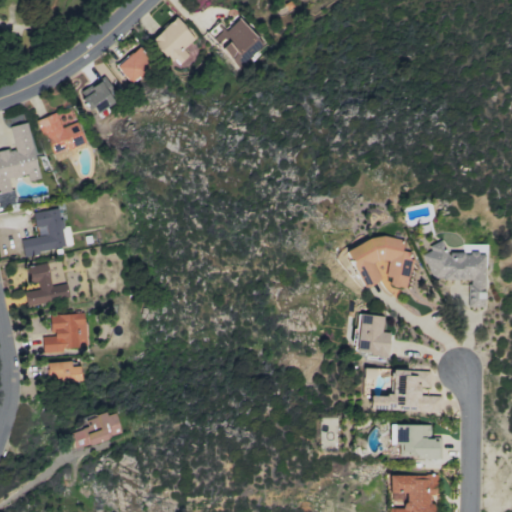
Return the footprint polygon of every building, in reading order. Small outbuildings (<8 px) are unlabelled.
[(194,38),(174,17),(150,39),(175,66),(188,55),(182,48),(194,38)] [(250,39),(248,22),(225,25),(228,45),(241,44),(240,40),(250,39)] [(153,64),(137,46),(115,66),(130,84),(153,64)] [(79,90),(91,114),(115,102),(104,78),(79,90)] [(37,118),(53,159),(85,147),(75,121),(60,127),(54,111),(37,118)] [(37,177),(26,122),(8,125),(13,149),(0,151),(0,189),(9,188),(7,177),(26,173),(27,179),(37,177)] [(71,245),(67,225),(61,227),(57,207),(31,212),(34,226),(45,224),(47,234),(19,239),(22,255),(71,245)] [(346,251),(361,286),(378,279),(371,262),(382,258),(394,286),(403,282),(401,279),(405,277),(399,261),(406,258),(394,231),(346,251)] [(483,306),(483,252),(446,252),(440,239),(428,244),(428,250),(421,253),(432,278),(466,283),(466,306),(483,306)] [(25,304),(66,297),(63,284),(49,286),(46,263),(25,266),(28,282),(37,281),(38,289),(23,291),(25,304)] [(41,350),(84,348),(83,312),(48,314),(49,334),(40,335),(41,350)] [(382,316),(358,313),(353,351),(386,355),(389,332),(380,331),(382,316)] [(45,361),(46,382),(79,381),(78,360),(45,361)] [(438,410),(438,395),(418,394),(419,375),(401,375),(400,409),(438,410)] [(120,433),(113,412),(105,414),(104,412),(84,418),(86,427),(71,432),(75,446),(120,433)] [(428,424),(402,424),(402,434),(401,434),(401,454),(438,454),(438,438),(428,439),(428,424)] [(430,511),(431,493),(435,493),(435,475),(388,475),(388,492),(403,492),(402,511),(430,511)]
